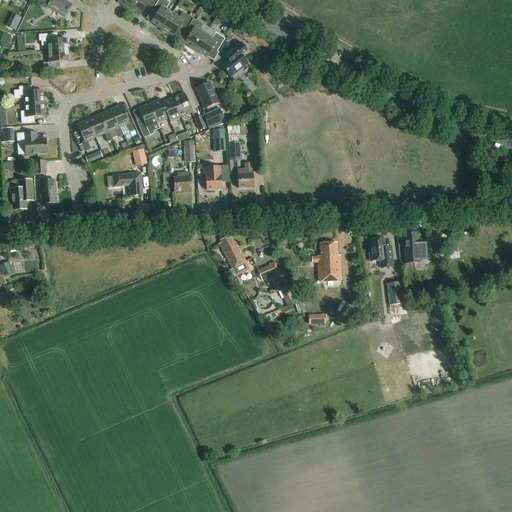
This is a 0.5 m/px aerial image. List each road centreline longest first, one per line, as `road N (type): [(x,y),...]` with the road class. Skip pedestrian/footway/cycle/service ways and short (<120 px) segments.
road 1 (residential): [(511,205),(79,225)]
road 2 (secondary): [(310,50),(420,110),(511,147)]
road 3 (residential): [(79,225),(62,112),(103,92)]
road 4 (residential): [(174,56),(116,18),(102,19),(103,92)]
